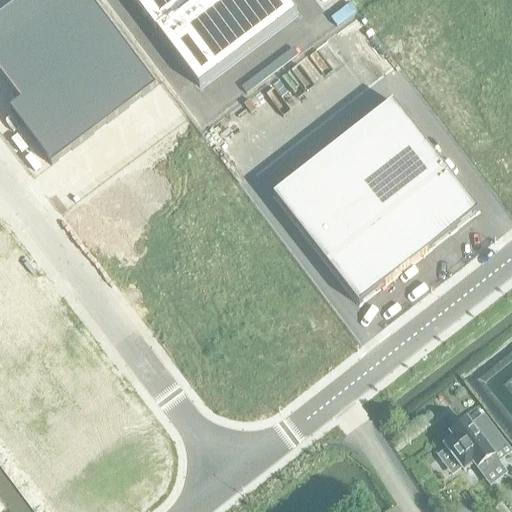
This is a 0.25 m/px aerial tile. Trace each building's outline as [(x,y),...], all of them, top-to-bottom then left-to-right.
[(15,8),(0,18),(0,74),(21,103),(10,111),(52,167),(156,89),(89,0),(25,0),(15,8)] [(132,0),(199,89),(297,15),(285,0),(132,0)] [(511,0),(448,0),(403,36),(425,64),(444,49),(511,135),(511,0)] [(393,103),(272,198),(359,308),(479,213),(393,103)] [(0,280),(0,454),(45,511),(110,511),(153,474),(0,280)] [(467,423),(443,441),(447,446),(445,447),(464,472),(473,464),(483,477),(499,465),(492,456),(506,446),(484,417),(470,427),(467,423)]
